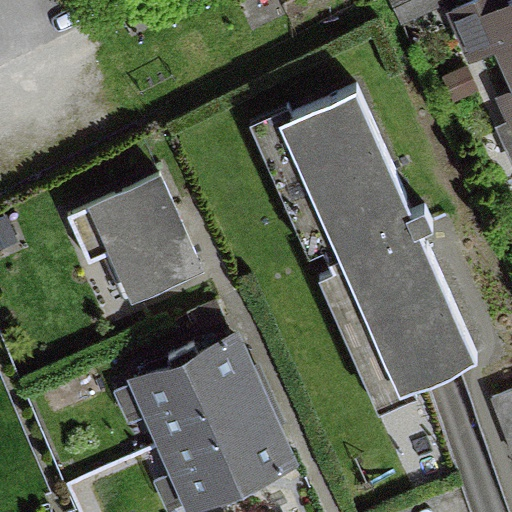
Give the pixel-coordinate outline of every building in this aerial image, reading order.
[(231,0),(247,33),(280,16),(275,5),(284,0),(231,0)] [(435,0),(387,0),(397,21),(437,4),(435,0)] [(468,53),(495,40),(511,78),(511,91),(498,98),(510,125),(511,125),(511,0),(499,7),(495,0),(477,0),(450,12),(468,53)] [(476,350),(360,81),(285,113),(401,382),(476,350)] [(196,265),(155,173),(64,214),(85,261),(112,248),(132,293),(196,265)] [(169,363),(135,378),(189,499),(222,484),(227,495),(253,483),(248,472),(282,457),(262,412),(250,387),(228,337),(194,352),(189,341),(164,352),(169,363)] [(511,450),(511,379),(486,391),(511,450)]
